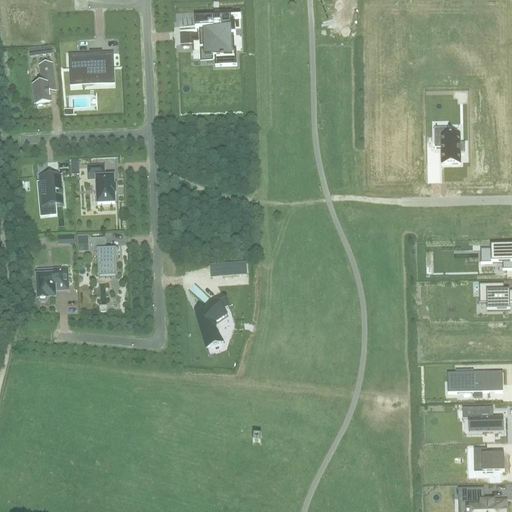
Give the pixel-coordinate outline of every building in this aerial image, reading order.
[(10,0),(12,12),(22,11),(24,33),(37,32),(34,9),(35,9),(34,0),(10,0)] [(502,27),(501,27),(501,16),(485,16),(486,39),(502,39),(501,29),(502,29),(502,27)] [(213,19),(195,20),(195,21),(198,21),(198,29),(196,29),(196,31),(197,31),(204,30),(204,31),(204,33),(201,33),(201,44),(205,44),(215,44),(215,55),(215,58),(213,58),(213,59),(215,59),(223,58),(223,65),(222,66),(223,67),(232,67),(232,66),(236,66),(236,53),(231,53),(228,53),(228,40),(226,40),(225,37),(230,36),(234,36),(235,36),(236,36),(236,29),(235,25),(234,25),(232,25),(231,19),(241,19),(241,18),(231,18),(221,19),(213,19)] [(389,18),(374,19),(375,56),(400,55),(400,52),(406,52),(406,44),(419,44),(418,28),(405,28),(405,30),(394,30),(394,19),(389,19),(389,18)] [(53,55),(52,47),(41,49),(42,56),(50,55),(53,55)] [(69,71),(72,71),(72,85),(83,85),(83,90),(85,90),(84,81),(97,80),(97,84),(113,83),(112,69),(115,69),(103,69),(102,51),(90,52),(90,57),(71,58),(72,71),(69,71)] [(43,86),(34,87),(37,107),(51,105),(49,93),(55,92),(52,65),(40,67),(43,86)] [(485,127),(474,127),(474,151),(485,151),(485,163),(491,162),(491,164),(504,164),(503,125),(485,125),(485,127)] [(448,137),(448,130),(434,130),(435,150),(442,149),(442,165),(460,165),(460,154),(465,154),(465,144),(460,145),(460,136),(448,137)] [(116,195),(116,194),(115,188),(116,188),(116,187),(115,187),(115,188),(114,188),(114,179),(114,178),(113,178),(104,179),(104,174),(104,168),(88,168),(89,183),(97,183),(98,204),(98,205),(99,205),(114,204),(114,205),(115,205),(115,204),(115,195),(116,195)] [(61,175),(39,178),(40,183),(37,183),(37,184),(38,184),(41,209),(63,206),(63,207),(64,207),(63,197),(54,198),(53,193),(63,192),(61,175)] [(75,237),(66,237),(67,245),(75,245),(75,237)] [(88,237),(78,237),(78,245),(89,245),(88,237)] [(106,251),(106,239),(92,240),(92,252),(98,252),(99,279),(118,278),(116,251),(106,251)] [(481,250),(481,251),(482,251),(482,263),(481,263),(481,265),(492,264),(503,264),(503,271),(511,271),(511,246),(503,247),(491,247),(491,250),(481,250)] [(238,267),(222,268),(222,269),(222,271),(222,279),(239,278),(239,271),(239,268),(238,267)] [(46,276),(37,277),(37,285),(35,285),(35,292),(38,292),(38,301),(39,301),(41,304),(46,303),(48,300),(48,299),(56,299),(56,292),(69,291),(68,270),(46,271),(46,276)] [(504,285),(479,286),(479,287),(480,287),(485,286),(485,293),(480,293),(480,304),(485,304),(485,305),(487,305),(487,313),(510,312),(510,304),(511,304),(511,292),(504,293),(504,285)] [(216,323),(226,315),(221,310),(228,307),(223,297),(214,302),(204,312),(203,313),(197,315),(198,320),(207,349),(210,348),(210,347),(222,343),(215,330),(215,325),(216,325),(216,323)] [(480,332),(481,343),(495,343),(496,354),(511,353),(511,337),(502,338),(501,331),(480,332)] [(456,375),(447,375),(447,376),(456,376),(456,394),(448,394),(448,395),(490,394),(490,386),(500,386),(500,375),(503,375),(503,374),(474,375),(474,371),(456,372),(456,375)] [(490,409),(463,410),(463,411),(464,420),(463,420),(463,421),(470,420),(471,434),(469,434),(469,435),(504,434),(504,419),(491,419),(490,409)] [(486,450),(474,450),(474,457),(482,457),(483,474),(505,474),(504,456),(487,456),(487,449),(486,449),(486,450)] [(458,490),(458,492),(458,500),(459,500),(459,498),(460,498),(467,498),(467,499),(467,511),(505,511),(505,503),(494,504),(494,503),(485,503),(484,490),(458,490)]
